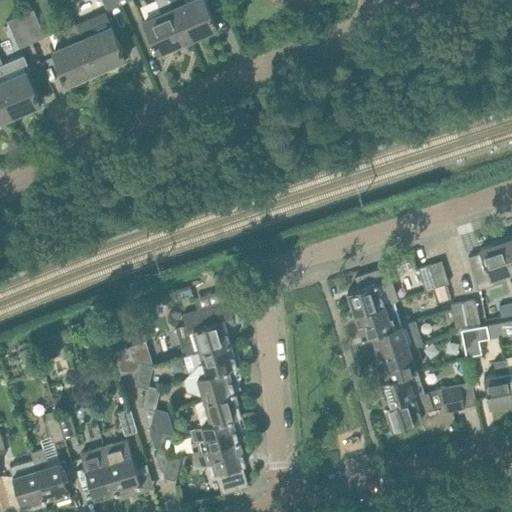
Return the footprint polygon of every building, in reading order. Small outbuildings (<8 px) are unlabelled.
[(120,3),(118,0),(103,0),(107,9),(120,3)] [(170,0),(156,0),(161,11),(144,19),(158,52),(188,39),(170,0)] [(217,26),(205,0),(187,0),(186,1),(185,0),(170,0),(188,39),(217,26)] [(20,14),(32,41),(44,35),(33,8),(20,14)] [(89,17),(76,22),(96,70),(126,57),(118,39),(111,24),(105,10),(89,17)] [(32,41),(20,14),(7,19),(19,47),(32,41)] [(70,42),(53,50),(59,64),(67,82),(96,70),(76,22),(64,28),(70,42)] [(26,70),(29,68),(23,54),(0,63),(0,89),(11,115),(40,103),(26,70)] [(0,119),(11,115),(0,89),(0,119)] [(511,236),(502,240),(511,269),(511,236)] [(480,251),(468,255),(477,282),(511,270),(511,269),(502,240),(479,247),(480,251)] [(437,286),(449,282),(441,259),(429,263),(437,286)] [(429,263),(418,267),(425,290),(437,286),(429,263)] [(359,286),(347,290),(355,313),(394,300),(398,299),(387,264),(355,274),(359,286)] [(194,293),(191,283),(172,290),(175,299),(194,293)] [(475,298),(462,300),(468,324),(472,323),(480,321),(479,319),(475,298)] [(185,324),(174,328),(183,355),(199,350),(230,340),(225,325),(235,322),(228,300),(223,301),(209,305),(198,309),(182,314),(185,324)] [(394,300),(355,313),(362,336),(392,327),(392,326),(402,323),(394,300)] [(468,324),(462,300),(451,302),(456,326),(468,324)] [(511,300),(498,304),(500,315),(511,312),(511,300)] [(500,336),(511,333),(511,317),(497,321),(500,336)] [(412,345),(417,343),(422,341),(415,318),(402,323),(392,326),(392,327),(362,336),(363,337),(366,335),(368,342),(365,343),(370,359),(412,345)] [(500,336),(497,321),(486,323),(486,324),(480,325),(472,327),(461,329),(466,355),(481,352),(479,339),(489,337),(489,338),(500,336)] [(199,350),(183,355),(187,367),(194,367),(189,373),(184,378),(185,379),(196,376),(196,377),(241,362),(238,352),(241,347),(230,341),(230,340),(199,350)] [(413,358),(421,355),(417,343),(412,345),(370,359),(374,358),(376,365),(372,366),(377,382),(407,372),(407,373),(417,370),(417,369),(413,358)] [(136,361),(131,345),(113,350),(119,374),(141,367),(142,363),(136,361)] [(511,400),(511,395),(507,371),(505,359),(493,361),(495,374),(484,376),(489,405),(511,400)] [(201,393),(203,399),(238,388),(237,384),(241,376),(237,365),(241,364),(241,362),(196,377),(196,376),(185,379),(188,389),(201,393)] [(148,387),(149,386),(153,365),(142,363),(141,367),(137,385),(148,387)] [(415,395),(425,392),(417,370),(407,373),(407,372),(377,382),(385,405),(415,395)] [(460,383),(465,406),(476,403),(471,380),(460,383)] [(447,385),(441,387),(446,410),(452,408),(465,406),(460,383),(447,385)] [(238,388),(203,399),(195,402),(200,423),(201,424),(201,425),(241,412),(234,389),(238,388)] [(420,410),(433,406),(428,391),(425,392),(415,395),(385,405),(392,428),(422,418),(420,410)] [(146,399),(144,408),(155,411),(155,408),(157,402),(146,399)] [(76,434),(69,411),(67,405),(56,409),(65,438),(76,434)] [(136,429),(129,407),(118,411),(125,433),(136,429)] [(155,411),(144,408),(148,424),(152,425),(155,411)] [(150,430),(162,433),(167,410),(155,408),(155,411),(152,425),(150,430)] [(53,441),(65,438),(56,409),(44,412),(53,441)] [(241,412),(201,425),(201,424),(190,428),(194,440),(196,439),(199,451),(239,439),(241,432),(246,425),(241,412)] [(162,433),(150,430),(155,447),(158,447),(159,446),(162,433)] [(127,436),(103,443),(117,490),(118,490),(119,496),(143,489),(136,465),(135,464),(132,453),(127,436)] [(246,462),(239,439),(199,451),(193,452),(197,465),(212,460),(222,492),(248,484),(242,463),(246,462)] [(117,490),(103,443),(80,450),(94,497),(117,490)] [(44,446),(31,450),(33,458),(45,497),(54,495),(56,500),(70,496),(68,490),(67,485),(73,483),(65,458),(59,460),(49,463),(44,446)] [(158,447),(157,454),(168,457),(169,454),(170,449),(159,446),(158,447)] [(168,457),(157,454),(161,470),(165,471),(168,457)] [(169,454),(168,457),(165,471),(163,476),(176,479),(181,456),(169,454)] [(13,464),(9,465),(12,474),(16,485),(21,505),(30,502),(32,508),(46,504),(44,498),(45,497),(33,458),(13,464)]
